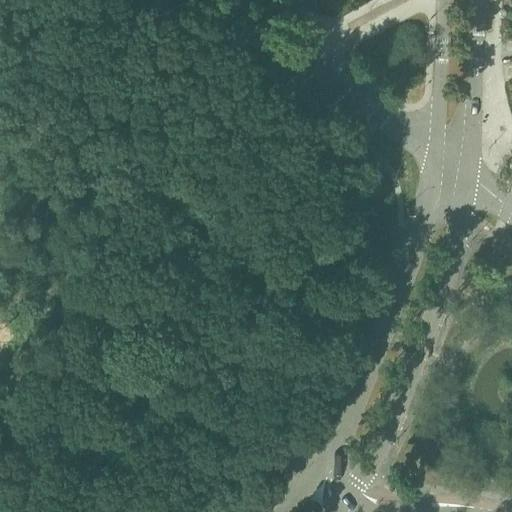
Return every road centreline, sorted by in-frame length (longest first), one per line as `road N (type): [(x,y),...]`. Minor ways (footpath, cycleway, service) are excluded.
road 1 (unclassified): [(341,506),(377,450),(431,327),(465,185)]
road 2 (unclassified): [(433,156),(383,336),(317,480)]
road 3 (residential): [(465,185),(480,0)]
road 4 (unclassified): [(433,156),(288,47)]
road 5 (residential): [(444,0),(433,156)]
road 6 (unclassified): [(427,0),(352,41),(288,47)]
